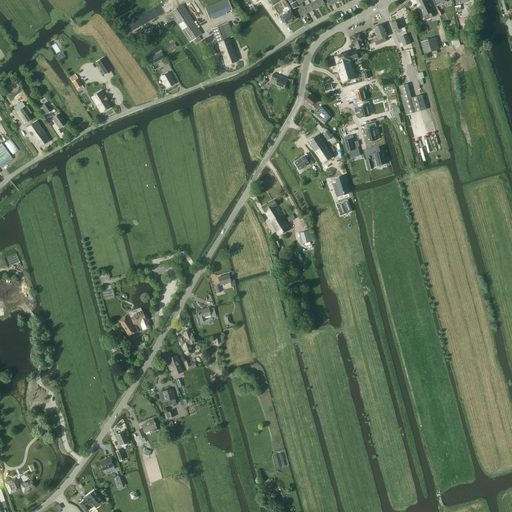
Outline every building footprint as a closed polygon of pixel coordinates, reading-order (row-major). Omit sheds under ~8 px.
[(223,0),(204,8),(209,19),(232,10),(227,0),(223,0)] [(285,1),(277,6),(280,12),(288,7),(285,1)] [(319,7),(316,1),(310,4),(313,10),(319,7)] [(420,2),(421,2),(422,6),(420,7),(424,16),(428,14),(430,18),(436,15),(432,8),(429,9),(426,3),(426,2),(425,3),(424,1),(420,2)] [(313,10),(310,4),(304,7),(307,13),(313,10)] [(189,43),(202,34),(182,5),(170,13),(189,43)] [(307,13),(304,7),(298,10),(301,16),(307,13)] [(291,21),(296,18),(291,10),(288,12),(288,11),(285,13),(285,14),(281,17),(284,22),(285,21),(287,24),(288,23),(288,24),(291,22),(291,21)] [(399,20),(397,21),(396,20),(392,22),(393,26),(394,26),(396,30),(398,30),(399,33),(402,32),(401,29),(402,28),(399,20)] [(232,34),(228,23),(212,29),(226,65),(232,63),(231,59),(233,58),(232,57),(231,56),(230,56),(229,53),(228,54),(223,41),(228,39),(227,36),(232,34)] [(383,24),(373,28),(378,40),(375,41),(376,46),(386,41),(385,38),(388,36),(383,24)] [(357,50),(364,47),(359,34),(350,37),(353,45),(355,44),(357,50)] [(410,44),(408,36),(401,39),(404,46),(410,44)] [(228,39),(223,41),(228,54),(229,53),(230,56),(231,56),(232,57),(233,58),(231,59),(232,63),(237,61),(229,39),(228,39)] [(433,39),(421,42),(424,54),(436,50),(433,39)] [(170,51),(177,47),(174,43),(167,48),(170,51)] [(350,53),(352,60),(359,58),(357,51),(350,53)] [(161,52),(154,56),(157,62),(164,58),(161,52)] [(350,53),(344,54),(346,62),(352,60),(350,53)] [(357,78),(352,60),(346,62),(344,54),(335,57),(342,82),(357,78)] [(104,57),(96,62),(104,75),(112,70),(104,57)] [(167,88),(175,84),(169,72),(160,77),(167,88)] [(293,83),(293,80),(288,79),(288,80),(273,74),(271,80),(277,82),(276,85),(285,88),(287,83),(288,83),(293,83)] [(78,78),(72,82),(76,89),(82,85),(78,78)] [(261,87),(268,82),(265,79),(259,84),(261,87)] [(408,84),(401,86),(404,95),(401,96),(407,115),(415,112),(412,99),(408,84)] [(361,92),(359,93),(361,102),(364,101),(368,100),(365,91),(368,90),(367,87),(360,89),(361,92)] [(112,106),(101,90),(91,97),(101,112),(112,106)] [(324,125),(332,115),(323,105),(322,105),(310,95),(306,100),(318,110),(313,115),(324,125)] [(367,106),(363,107),(366,115),(372,113),(370,105),(372,105),(371,102),(366,103),(367,106)] [(47,114),(52,110),(47,103),(42,106),(47,114)] [(24,124),(31,120),(24,108),(16,112),(24,124)] [(399,125),(402,124),(398,112),(393,114),(394,118),(397,117),(399,125)] [(53,119),(59,128),(66,124),(59,114),(53,119)] [(37,121),(26,128),(39,147),(50,140),(37,121)] [(370,129),(368,130),(372,144),(382,141),(377,124),(369,126),(370,129)] [(329,130),(324,133),(329,141),(335,137),(334,135),(332,136),(329,130)] [(323,163),(333,156),(319,135),(309,142),(323,163)] [(353,139),(347,140),(351,154),(354,153),(354,157),(360,156),(358,147),(359,147),(358,141),(354,143),(353,139)] [(380,155),(378,156),(379,161),(378,161),(379,167),(385,165),(385,167),(388,166),(388,165),(389,164),(384,147),(378,149),(380,155)] [(0,165),(1,168),(13,159),(7,152),(0,157),(0,165)] [(310,165),(314,163),(310,157),(307,159),(305,156),(295,162),(300,170),(309,163),(310,165)] [(342,180),(335,183),(336,185),(334,186),(336,192),(338,191),(339,194),(346,191),(342,180)] [(262,207),(276,231),(282,227),(280,224),(286,221),(274,200),(262,207)] [(352,212),(348,200),(336,204),(341,216),(352,212)] [(293,215),(286,219),(288,223),(296,219),(293,215)] [(290,229),(286,221),(280,224),(282,227),(276,231),(279,236),(290,229)] [(308,231),(299,234),(302,243),(311,241),(308,231)] [(230,282),(230,280),(228,275),(218,277),(220,285),(230,282)] [(111,289),(102,291),(104,298),(114,296),(112,289),(111,289)] [(204,317),(211,315),(209,308),(197,311),(199,318),(200,318),(201,322),(205,321),(204,317)] [(142,312),(137,314),(137,315),(130,318),(133,325),(140,322),(141,325),(142,330),(148,327),(146,323),(148,323),(145,316),(144,316),(143,314),(142,312)] [(135,331),(125,316),(118,321),(128,336),(135,331)] [(190,345),(195,343),(190,330),(183,333),(184,336),(178,338),(182,348),(183,348),(185,353),(186,353),(186,354),(187,355),(188,355),(191,354),(192,353),(192,352),(191,351),(192,351),(190,345)] [(116,352),(113,354),(116,359),(117,359),(121,368),(125,367),(124,365),(126,364),(122,353),(121,353),(119,348),(116,350),(116,352)] [(174,375),(182,372),(177,355),(168,358),(174,375)] [(187,371),(196,367),(194,362),(190,364),(188,360),(184,361),(187,371)] [(161,402),(167,401),(169,406),(177,404),(175,398),(174,398),(172,389),(161,392),(163,398),(160,399),(161,402)] [(149,431),(156,428),(153,420),(149,422),(149,423),(141,425),(144,433),(149,431)] [(119,446),(128,442),(124,432),(115,436),(119,446)] [(124,459),(121,450),(116,451),(119,461),(124,459)] [(103,470),(114,466),(110,458),(102,461),(102,462),(100,463),(103,470)] [(35,487),(32,481),(19,487),(15,479),(6,483),(10,493),(22,488),(24,493),(29,491),(28,490),(35,487)] [(97,503),(101,500),(93,491),(86,496),(87,498),(80,504),(86,511),(90,508),(88,506),(92,503),(93,506),(94,505),(96,508),(99,505),(97,503)]
